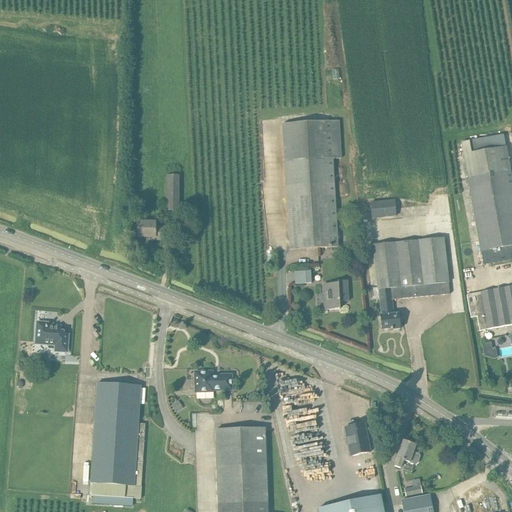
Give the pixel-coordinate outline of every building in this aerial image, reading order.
[(281,124),(289,251),(338,248),(333,159),(341,159),(339,121),(281,124)] [(480,252),(483,266),(511,260),(511,182),(506,147),(471,153),(469,141),(460,143),(480,252)] [(166,175),(166,211),(179,211),(179,175),(166,175)] [(394,201),(370,203),(372,220),(396,217),(394,201)] [(137,222),(137,238),(154,238),(154,240),(165,240),(165,227),(154,227),(154,223),(137,222)] [(378,290),(381,316),(380,316),(381,330),(391,329),(391,330),(400,329),(398,314),(394,314),(392,300),(450,294),(448,283),(449,283),(444,238),(372,245),(377,290),(378,290)] [(310,271),(304,272),(305,283),(295,284),(311,284),(310,271)] [(347,281),(337,281),(337,284),(323,284),(324,310),(340,310),(339,302),(348,302),(347,281)] [(511,286),(480,292),(466,295),(471,318),(477,317),(479,331),(511,325),(511,286)] [(37,322),(35,344),(55,345),(54,351),(67,352),(68,334),(60,334),(60,329),(48,328),(48,323),(37,322)] [(492,350),(491,343),(482,345),(484,357),(493,359),(497,359),(495,349),(492,350)] [(212,371),(194,372),(195,393),(213,392),(213,391),(231,390),(231,375),(218,375),(218,376),(212,377),(212,371)] [(140,499),(145,424),(138,423),(141,386),(97,383),(89,496),(93,496),(92,504),(131,506),(132,498),(140,499)] [(369,453),(363,424),(360,425),(358,424),(349,426),(348,427),(345,428),(347,439),(348,439),(349,445),(348,446),(351,457),(369,453)] [(267,511),(265,428),(215,430),(217,511),(267,511)] [(403,441),(397,458),(394,467),(400,469),(404,461),(415,465),(417,464),(420,456),(419,454),(413,452),(416,445),(403,441)] [(419,485),(407,487),(409,497),(421,494),(419,485)] [(432,511),(430,495),(401,500),(403,511),(432,511)] [(382,511),(379,496),(318,509),(318,511),(382,511)]
